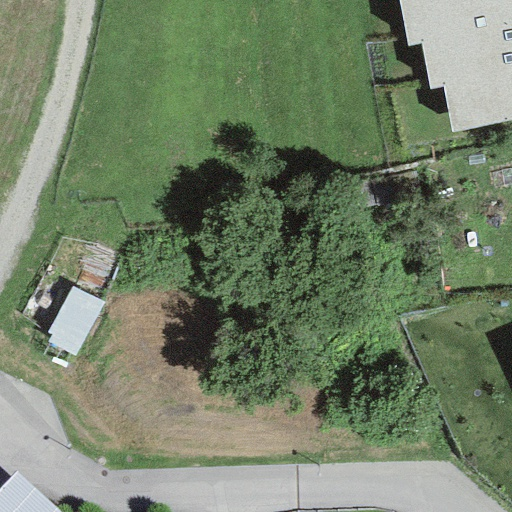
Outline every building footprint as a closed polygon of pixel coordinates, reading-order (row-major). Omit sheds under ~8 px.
[(511,0),(396,0),(407,45),(418,43),(417,38),(511,19),(511,0)] [(511,19),(417,38),(418,43),(427,90),(441,87),(440,79),(511,65),(511,19)] [(511,65),(440,79),(441,87),(451,135),(511,121),(511,65)] [(74,278),(41,261),(8,325),(70,358),(123,259),(92,243),(74,278)] [(55,511),(13,476),(0,491),(0,511),(55,511)]
